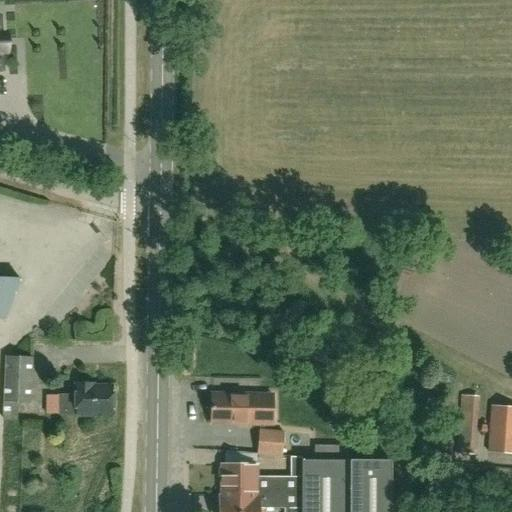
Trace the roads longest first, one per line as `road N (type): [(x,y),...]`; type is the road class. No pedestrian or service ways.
road 1 (tertiary): [(159,511),(163,217)]
road 2 (tertiary): [(163,217),(163,0)]
road 3 (unclassified): [(163,217),(0,167)]
